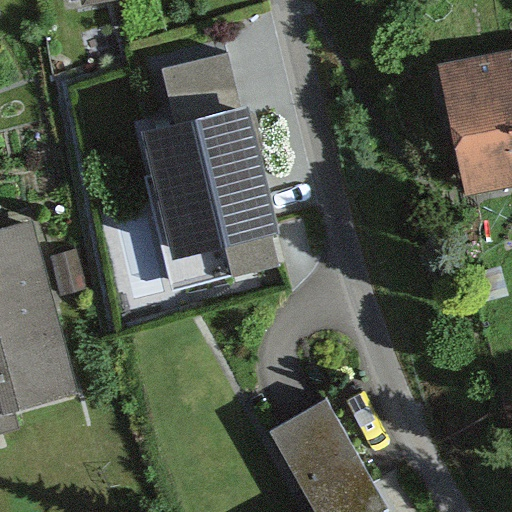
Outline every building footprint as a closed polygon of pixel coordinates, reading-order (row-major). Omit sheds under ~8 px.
[(92,0),(95,16),(179,0),(92,0)] [(175,89),(242,80),(238,46),(170,55),(175,89)] [(511,55),(443,69),(469,198),(511,189),(511,55)] [(245,87),(130,116),(169,268),(284,239),(245,87)] [(46,220),(0,232),(0,388),(84,367),(46,220)] [(404,511),(339,398),(266,439),(307,511),(404,511)]
